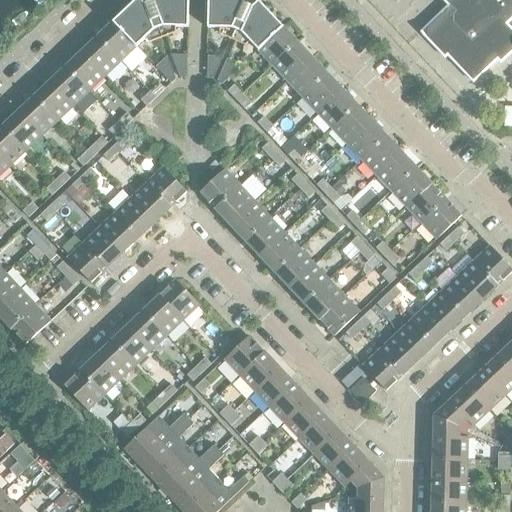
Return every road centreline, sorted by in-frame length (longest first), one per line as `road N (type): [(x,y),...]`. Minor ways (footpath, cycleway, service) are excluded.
road 1 (residential): [(409,443),(371,433),(192,236),(35,379)]
road 2 (residential): [(511,216),(294,0)]
road 3 (residential): [(154,511),(35,379)]
road 4 (residential): [(409,443),(420,395),(511,306)]
road 5 (residential): [(0,95),(104,0)]
